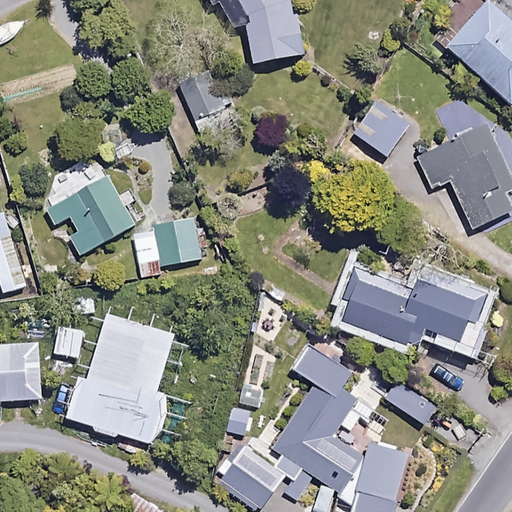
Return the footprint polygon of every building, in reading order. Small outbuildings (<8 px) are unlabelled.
[(219,0),(249,53),(306,20),(294,0),(219,0)] [(511,12),(496,0),(444,0),(421,30),(510,100),(511,97),(511,12)] [(511,173),(484,119),(456,96),(439,117),(455,142),(422,158),(439,192),(454,184),(477,230),(511,212),(511,204),(507,194),(511,191),(511,173)] [(409,123),(374,101),(344,150),(379,172),(409,123)] [(104,149),(48,176),(77,234),(132,207),(104,149)] [(27,286),(4,212),(0,213),(0,282),(3,293),(27,286)] [(202,259),(195,218),(154,224),(161,266),(202,259)] [(352,218),(325,304),(469,349),(496,263),(352,218)] [(98,274),(64,399),(152,423),(186,298),(98,274)] [(0,399),(41,399),(40,343),(0,343),(0,399)] [(300,343),(247,431),(334,483),(365,433),(326,409),(349,373),(300,343)] [(249,411),(231,407),(225,431),(244,435),(249,411)] [(285,476),(244,444),(218,477),(260,509),(285,476)] [(163,511),(134,491),(119,511),(163,511)]
